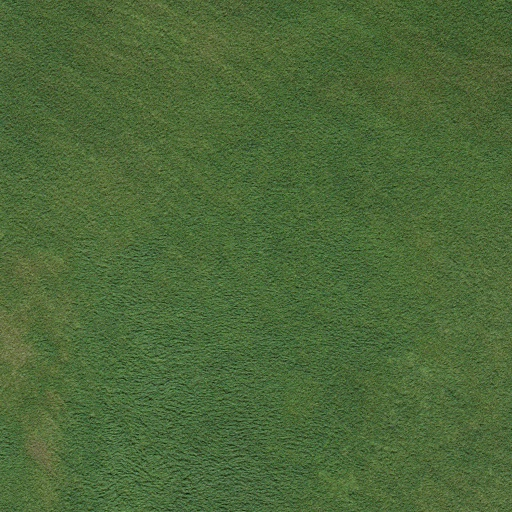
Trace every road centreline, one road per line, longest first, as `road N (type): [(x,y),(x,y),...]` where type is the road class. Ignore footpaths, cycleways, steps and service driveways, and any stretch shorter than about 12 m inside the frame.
road 1 (track): [(243,511),(407,337)]
road 2 (track): [(511,223),(407,337)]
